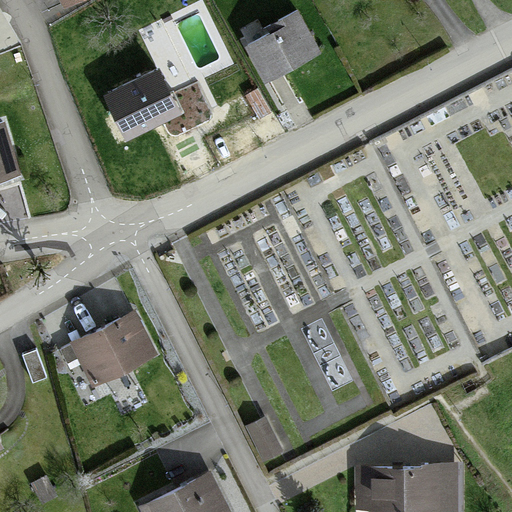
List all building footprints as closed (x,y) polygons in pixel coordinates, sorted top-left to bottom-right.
[(294,18),(247,44),(266,78),(313,51),(294,18)] [(158,71),(104,95),(122,135),(176,110),(158,71)] [(0,127),(0,178),(14,174),(0,127)] [(99,388),(159,356),(137,313),(73,345),(99,388)] [(282,458),(264,418),(248,425),(266,465),(282,458)] [(445,511),(445,468),(356,470),(356,511),(445,511)] [(224,511),(208,477),(143,507),(144,511),(224,511)] [(43,478),(33,484),(43,498),(52,493),(43,478)]
